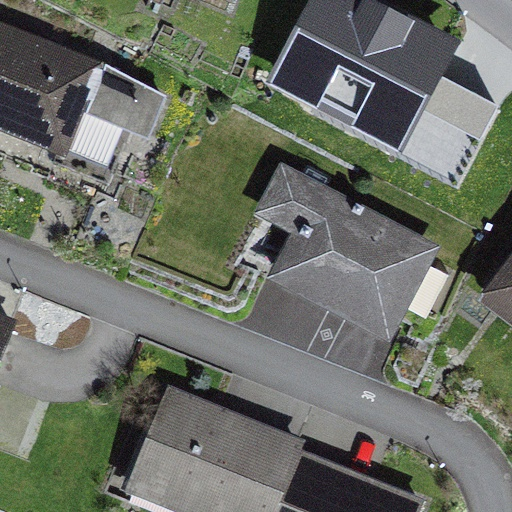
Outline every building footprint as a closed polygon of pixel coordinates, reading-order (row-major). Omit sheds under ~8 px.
[(164,0),(193,11),(196,0),(164,0)] [(419,59),(310,0),(303,0),(251,97),(365,158),(419,59)] [(79,74),(0,40),(0,140),(43,159),(79,74)] [(409,255),(263,173),(235,221),(272,242),(248,285),(357,347),(409,255)] [(511,226),(448,309),(511,358),(511,226)] [(408,511),(165,405),(120,507),(132,511),(408,511)]
